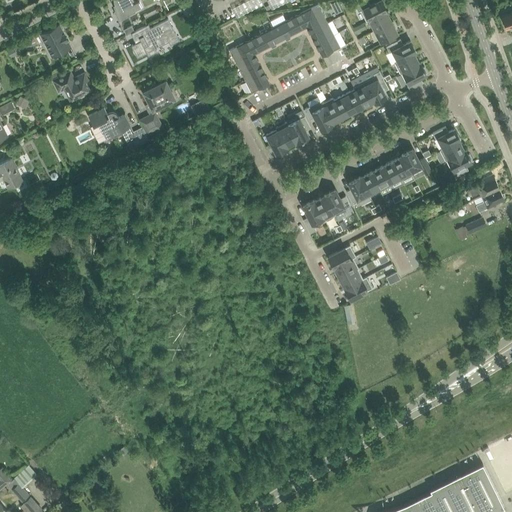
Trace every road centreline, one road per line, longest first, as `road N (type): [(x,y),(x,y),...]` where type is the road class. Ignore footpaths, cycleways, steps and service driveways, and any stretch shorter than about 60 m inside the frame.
road 1 (tertiary): [(470,377),(255,511)]
road 2 (residential): [(447,81),(267,174)]
road 3 (residential): [(280,198),(459,105)]
road 4 (residential): [(349,62),(240,118),(267,174)]
road 5 (residential): [(280,198),(334,307)]
